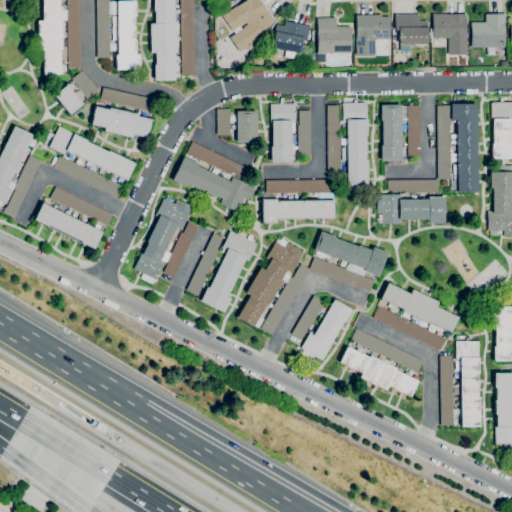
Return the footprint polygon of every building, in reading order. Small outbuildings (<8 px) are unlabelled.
[(43,74),(42,49),(37,50),(37,21),(42,21),(42,0),(58,0),(59,6),(63,6),(63,10),(59,10),(59,11),(66,11),(66,20),(60,20),(61,33),(63,33),(63,34),(66,34),(66,37),(63,37),(61,37),(61,47),(67,47),(67,49),(61,49),(59,49),(59,51),(66,51),(66,57),(59,58),(59,59),(63,59),(63,62),(66,62),(66,65),(63,65),(63,64),(59,64),(59,74),(43,74)] [(79,0),(80,69),(67,69),(66,0),(79,0)] [(109,0),(109,58),(96,58),(96,0),(109,0)] [(175,81),(154,81),(154,65),(155,65),(155,53),(150,53),(149,23),(154,23),(154,12),(153,12),(153,0),(174,0),(174,9),(179,9),(179,13),(176,13),(174,13),(174,23),(176,23),(176,36),(179,36),(179,38),(177,38),(177,40),(176,40),(176,53),(174,53),(174,62),(177,62),(177,67),(174,67),(175,81)] [(181,75),(180,0),(193,0),(194,75),(181,75)] [(239,52),(229,38),(243,28),(247,24),(246,23),(232,33),(221,16),(244,0),(259,0),(270,15),(268,16),(272,23),(256,34),(259,38),(252,43),(254,46),(246,52),(243,49),(239,52)] [(116,69),(115,58),(113,58),(113,53),(117,53),(117,40),(112,40),(112,28),(117,28),(112,28),(111,16),(117,16),(117,14),(111,15),(111,1),(134,1),(134,3),(136,3),(136,11),(135,11),(135,22),(135,31),(135,40),(135,43),(137,43),(137,50),(135,50),(135,54),(139,54),(139,57),(140,57),(140,69),(116,69)] [(409,51),(399,51),(399,44),(397,44),(397,43),(395,43),(395,39),(391,39),(391,30),(394,30),(394,14),(419,14),(419,21),(427,21),(427,28),(427,44),(409,44),(409,51)] [(448,55),(447,38),(432,38),(432,37),(430,37),(430,28),(432,28),(432,14),(467,14),(467,17),(465,17),(466,35),(466,54),(448,55)] [(471,47),(470,22),(485,22),(485,14),(505,14),(505,24),(504,24),(504,47),(471,47)] [(374,56),(355,56),(355,39),(355,15),(381,15),(381,16),(389,16),(389,39),(374,39),(374,56)] [(312,62),(312,52),(317,52),(317,17),(336,17),(336,26),(351,26),(351,53),(325,53),(325,62),(312,62)] [(295,59),(284,57),(285,51),(271,48),(276,24),(283,26),(284,21),(309,26),(306,41),(303,40),(300,54),(297,53),(295,59)] [(87,99),(71,78),(81,70),(97,91),(87,99)] [(69,115),(53,95),(66,85),(82,104),(69,115)] [(149,111),(99,100),(103,88),(152,99),(149,111)] [(509,159),(491,159),(491,143),(492,143),(492,119),(491,119),(490,102),(495,102),(499,102),(499,98),(503,98),(503,101),(506,101),(506,102),(511,102),(511,122),(511,121),(509,121),(509,132),(511,132),(511,134),(509,134),(509,141),(511,141),(511,146),(509,146),(509,159)] [(270,162),(270,146),(272,146),(271,142),(270,134),(271,134),(271,123),(270,123),(269,104),(280,103),(280,101),(282,101),(282,103),(294,103),(294,133),(290,133),(291,144),(294,144),(294,148),(291,148),(291,162),(270,162)] [(367,190),(346,190),(346,176),(343,176),(343,172),(340,172),(340,161),(347,161),(347,160),(341,160),(341,148),(343,148),(343,145),(346,145),(346,129),(340,129),(340,124),(339,124),(339,120),(342,120),(342,103),(366,103),(366,119),(366,137),(366,157),(365,157),(365,159),(367,159),(367,190)] [(477,192),(457,192),(457,179),(453,179),(453,175),(452,175),(452,164),(456,164),(456,161),(450,161),(450,153),(456,153),(456,150),(453,150),(453,146),(456,146),(456,143),(450,143),(450,134),(456,134),(456,120),(450,120),(450,104),(476,103),(477,192)] [(401,161),(380,161),(380,145),(381,145),(381,121),(380,121),(380,105),(400,104),(400,106),(406,106),(406,115),(400,115),(400,118),(406,118),(406,122),(400,122),(401,161)] [(340,175),(327,175),(326,105),(338,105),(338,125),(339,125),(340,175)] [(420,156),(407,156),(406,105),(419,105),(420,156)] [(450,179),(437,179),(436,105),(449,105),(450,179)] [(131,138),(103,131),(104,127),(90,124),(94,107),(108,110),(109,108),(137,114),(136,116),(150,120),(146,137),(132,134),(131,138)] [(229,135),(216,135),(216,108),(229,108),(229,135)] [(310,155),(297,155),(297,125),(298,125),(298,110),(310,110),(310,155)] [(256,142),(236,142),(236,129),(233,129),(233,124),(235,124),(235,111),(256,111),(256,142)] [(0,152),(13,126),(32,135),(26,147),(28,148),(27,152),(30,153),(24,164),(19,162),(18,163),(22,165),(17,175),(16,175),(14,178),(12,177),(6,188),(11,190),(4,205),(0,203),(0,152)] [(124,185),(116,181),(116,180),(100,172),(102,168),(98,166),(96,169),(99,170),(97,174),(89,170),(90,167),(78,161),(80,157),(75,155),(72,161),(66,159),(69,152),(66,150),(64,154),(48,147),(52,140),(46,137),(49,132),(54,135),(58,127),(72,133),(72,134),(86,140),(85,142),(107,152),(108,151),(134,163),(124,185)] [(242,178),(231,172),(230,174),(186,153),(191,141),(247,168),(242,178)] [(13,217),(2,212),(4,207),(6,208),(14,189),(13,189),(29,155),(40,160),(13,217)] [(116,197),(53,167),(54,165),(51,164),(54,157),(57,158),(58,156),(64,159),(121,186),(116,197)] [(237,212),(219,204),(222,199),(201,189),(200,190),(187,184),(185,187),(171,180),(182,156),(197,163),(196,166),(218,176),(219,173),(223,175),(222,178),(230,182),(232,177),(254,187),(248,199),(244,197),(237,212)] [(511,235),(503,236),(503,230),(500,230),(500,235),(490,235),(490,230),(487,230),(487,212),(492,211),(492,205),(491,205),(491,192),(492,192),(492,188),(490,188),(489,172),(496,172),(496,165),(511,165),(511,202),(511,211),(511,235)] [(438,192),(404,193),(404,191),(387,191),(387,180),(438,179),(438,192)] [(328,180),(328,192),(265,193),(265,180),(328,180)] [(107,226),(49,198),(54,186),(112,215),(107,226)] [(261,223),(261,199),(262,199),(262,195),(274,195),(274,196),(276,196),(276,201),(288,201),(287,196),(292,196),(292,200),(316,200),(316,196),(318,196),(318,193),(333,192),(333,199),(333,217),(276,219),(277,222),(261,223)] [(400,224),(381,224),(381,222),(379,222),(379,220),(381,220),(381,214),(375,214),(375,194),(400,194),(400,193),(407,193),(407,199),(411,199),(411,196),(416,196),(416,199),(427,199),(427,197),(443,197),(443,223),(427,223),(427,220),(400,220),(400,224)] [(93,249),(80,242),(80,241),(47,225),(47,226),(33,219),(41,202),(42,203),(44,197),(52,201),(49,206),(52,207),(54,204),(57,206),(56,209),(64,213),(65,210),(70,212),(68,215),(86,224),(88,221),(92,223),(90,226),(93,227),(95,223),(100,225),(103,227),(101,231),(93,249)] [(163,262),(155,280),(154,279),(151,284),(140,278),(142,274),(132,269),(141,250),(142,251),(158,217),(154,215),(163,198),(174,203),(176,199),(192,206),(181,228),(176,226),(171,236),(174,237),(172,241),(170,239),(164,250),(170,253),(165,263),(163,262)] [(173,277),(162,272),(167,262),(181,232),(182,233),(188,221),(197,226),(173,277)] [(223,313),(199,302),(206,287),(208,288),(226,250),(221,248),(229,230),(251,241),(252,238),(255,239),(253,242),(256,244),(248,261),(245,259),(227,296),(230,298),(223,313)] [(378,276),(365,271),(363,276),(345,269),(347,263),(325,255),(324,258),(314,255),(316,251),(313,250),(320,231),(335,236),(334,237),(357,246),(357,245),(371,250),(372,246),(387,252),(378,276)] [(197,295),(185,290),(212,234),(222,238),(217,250),(218,251),(197,295)] [(258,328),(253,325),(252,327),(235,317),(248,295),(244,292),(259,267),(263,270),(269,259),(265,257),(275,241),(276,242),(278,239),(279,240),(278,243),(284,247),(287,242),(303,252),(291,273),(289,272),(288,273),(290,274),(287,280),(288,280),(286,283),(282,281),(268,306),(266,304),(261,313),(263,315),(261,318),(263,319),(258,328)] [(310,269),(270,335),(259,328),(290,277),(291,277),(300,263),(309,268),(313,257),(373,280),(369,291),(310,269)] [(428,322),(427,323),(401,311),(401,309),(379,298),(387,283),(409,294),(411,289),(437,302),(435,306),(459,318),(451,334),(448,333),(448,332),(428,322)] [(300,340),(290,334),(313,295),(324,302),(309,328),(308,327),(300,340)] [(321,360),(312,355),(310,359),(298,353),(301,348),(300,348),(309,331),(310,332),(311,331),(314,332),(323,318),(317,315),(322,307),(327,310),(333,300),(350,310),(340,328),(339,328),(332,339),(333,340),(331,343),(331,344),(321,360)] [(439,350),(372,317),(378,306),(445,339),(439,350)] [(511,360),(494,361),(493,346),(495,346),(494,321),(488,321),(488,307),(511,307),(511,333),(511,344),(511,360)] [(417,372),(350,339),(356,328),(422,361),(417,372)] [(479,426),(460,426),(460,414),(453,414),(453,409),(460,409),(460,387),(452,387),(452,385),(454,385),(454,381),(460,381),(460,358),(456,358),(455,340),(455,336),(469,335),(469,340),(479,340),(479,356),(478,356),(478,372),(477,372),(477,397),(478,397),(479,426)] [(409,396),(387,385),(385,390),(359,378),(361,373),(338,362),(346,347),(355,351),(357,347),(356,346),(357,343),(361,345),(359,348),(361,349),(359,353),(368,357),(369,356),(395,368),(395,370),(403,374),(405,371),(409,373),(408,376),(417,381),(409,396)] [(452,425),(440,425),(439,355),(451,355),(451,361),(452,361),(452,425)] [(506,448),(504,448),(503,443),(494,443),(494,427),(495,427),(495,415),(494,415),(494,400),(495,400),(495,389),(493,389),(493,373),(511,373),(511,443),(506,443),(506,448)]
